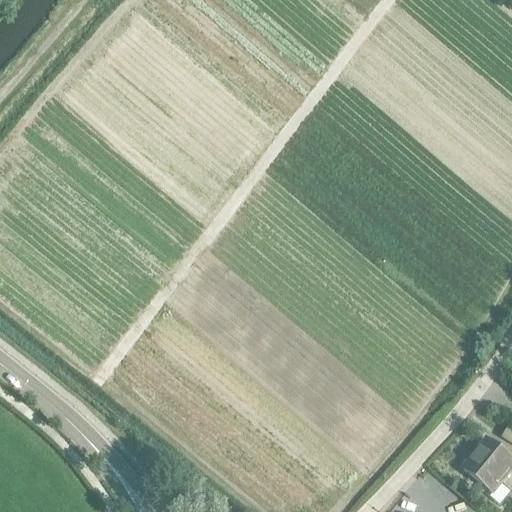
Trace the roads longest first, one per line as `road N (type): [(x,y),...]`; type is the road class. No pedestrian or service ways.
road 1 (track): [(113,357),(391,0)]
road 2 (unclassified): [(364,511),(482,382),(511,335)]
road 3 (tertiary): [(144,511),(111,466),(0,360)]
road 4 (track): [(79,0),(0,92)]
